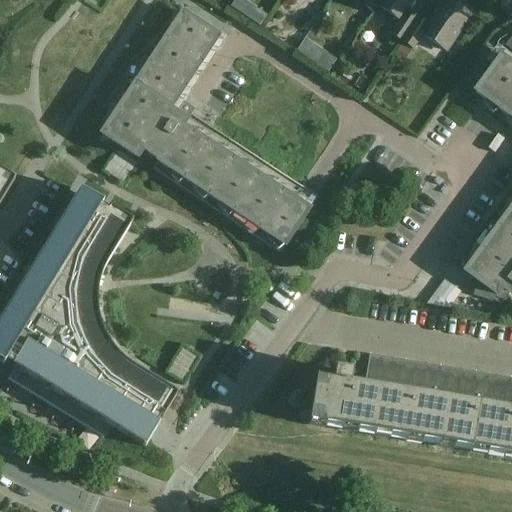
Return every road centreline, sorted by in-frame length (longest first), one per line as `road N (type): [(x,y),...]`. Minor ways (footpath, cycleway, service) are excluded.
road 1 (residential): [(163,511),(333,269),(410,279),(489,167),(460,147),(446,169),(237,41),(213,82)]
road 2 (residential): [(0,236),(151,0)]
